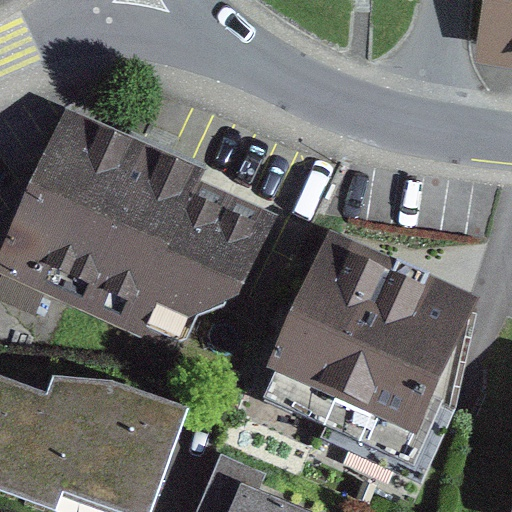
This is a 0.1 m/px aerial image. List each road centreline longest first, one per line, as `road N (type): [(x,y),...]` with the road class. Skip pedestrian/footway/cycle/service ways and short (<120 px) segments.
road 1 (unclassified): [(138,6),(355,109),(429,130)]
road 2 (residential): [(138,6),(0,47)]
road 3 (residential): [(429,130),(445,0)]
